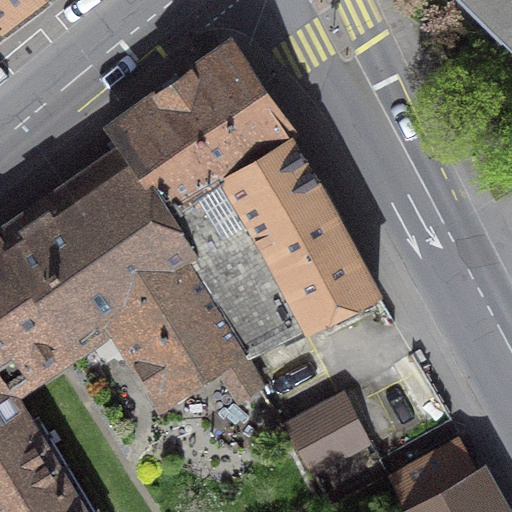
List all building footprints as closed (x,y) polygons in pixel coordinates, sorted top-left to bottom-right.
[(0,0),(0,22),(30,0),(0,0)] [(511,23),(511,0),(465,0),(501,35),(511,23)] [(228,48),(112,127),(167,219),(291,138),(228,48)] [(167,219),(112,127),(108,131),(122,151),(2,233),(73,348),(116,319),(195,264),(167,219)] [(291,138),(167,219),(195,264),(240,338),(247,353),(378,290),(338,214),(292,137),(291,138)] [(73,348),(2,233),(0,234),(0,425),(7,421),(12,430),(27,422),(10,391),(73,348)] [(195,264),(116,319),(163,395),(213,361),(238,398),(262,382),(254,370),(257,369),(247,353),(240,338),(195,264)] [(314,469),(370,439),(346,392),(288,424),(314,469)] [(80,511),(27,422),(12,430),(7,421),(0,425),(0,511),(80,511)] [(390,475),(410,511),(501,511),(460,436),(390,475)]
